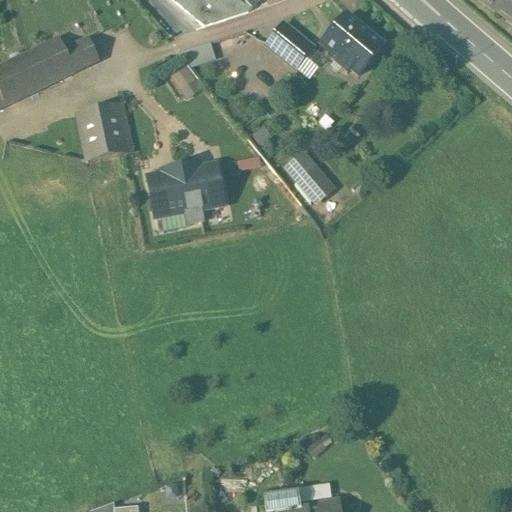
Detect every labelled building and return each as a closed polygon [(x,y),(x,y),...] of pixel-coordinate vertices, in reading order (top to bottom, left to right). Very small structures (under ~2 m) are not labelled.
[(168,0),(204,30),(248,16),(233,0),(168,0)] [(233,0),(248,16),(263,0),(233,0)] [(511,0),(475,0),(511,26),(511,0)] [(381,52),(344,21),(321,49),(337,62),(334,67),(346,77),(349,73),(357,80),(358,80),(365,86),(375,74),(368,68),(381,52)] [(312,52),(283,28),(267,48),(296,71),(312,52)] [(57,45),(0,72),(0,97),(5,109),(72,77),(57,45)] [(191,49),(192,64),(216,64),(215,49),(191,49)] [(185,102),(195,97),(190,86),(198,82),(190,68),(171,78),(185,102)] [(122,110),(77,119),(86,167),(131,158),(122,110)] [(163,178),(148,181),(155,220),(186,214),(189,227),(202,224),(200,212),(223,207),(216,168),(200,171),(200,168),(163,175),(163,178)] [(329,189),(314,171),(299,184),(314,202),(329,189)] [(338,511),(337,501),(308,506),(309,511),(338,511)]
